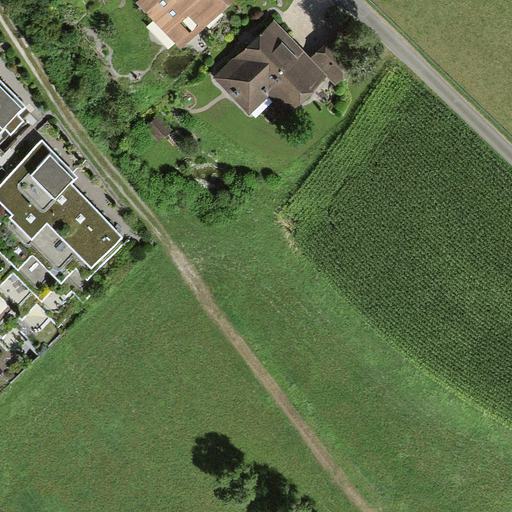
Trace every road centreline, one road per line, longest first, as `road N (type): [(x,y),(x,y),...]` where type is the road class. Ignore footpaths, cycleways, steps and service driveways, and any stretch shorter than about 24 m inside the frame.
road 1 (track): [(0,2),(62,111),(153,234)]
road 2 (residential): [(351,0),(511,152)]
